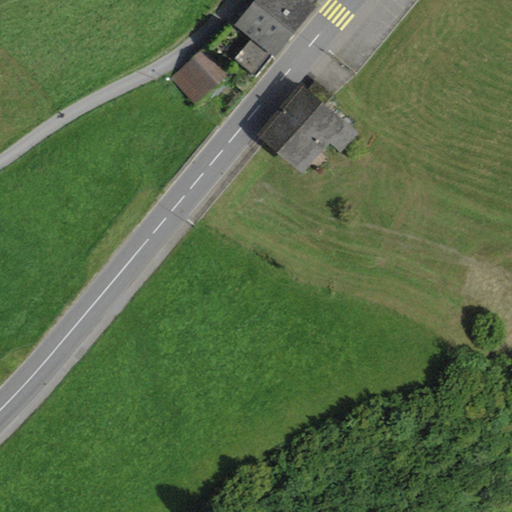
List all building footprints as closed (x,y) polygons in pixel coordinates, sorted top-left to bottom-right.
[(234,60),(255,78),(293,33),(253,0),(248,0),(246,4),(253,10),(239,25),(254,37),(234,60)] [(253,0),(293,33),(311,13),(296,0),(253,0)] [(225,75),(202,50),(172,77),(195,102),(225,75)] [(320,85),(317,83),(308,92),(311,95),(320,85)] [(304,89),(264,132),(283,149),(323,106),(324,107),(333,97),(320,85),(311,95),(308,92),(304,89)] [(340,151),(355,136),(324,107),(323,106),(283,149),(302,166),(327,139),(340,151)]
